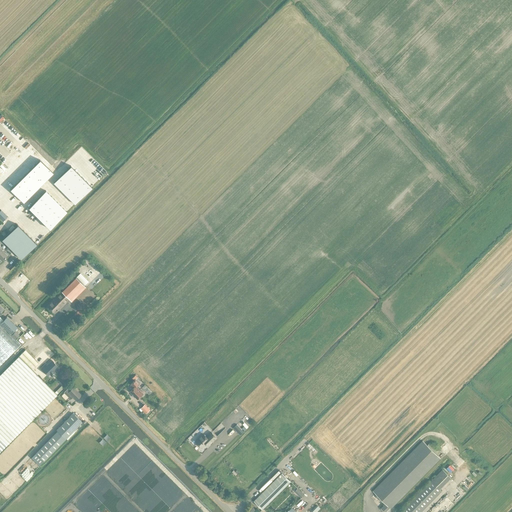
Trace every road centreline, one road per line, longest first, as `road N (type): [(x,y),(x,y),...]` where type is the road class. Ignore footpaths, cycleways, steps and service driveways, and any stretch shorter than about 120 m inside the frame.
road 1 (unclassified): [(228,511),(0,281)]
road 2 (track): [(283,464),(511,236)]
road 3 (unknown): [(434,511),(463,476),(438,433),(422,437),(373,484),(373,507)]
